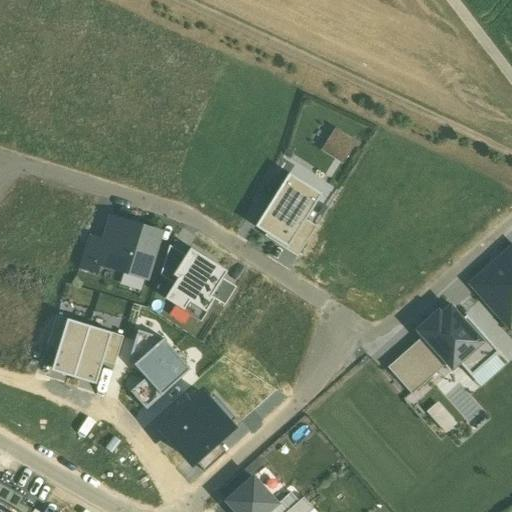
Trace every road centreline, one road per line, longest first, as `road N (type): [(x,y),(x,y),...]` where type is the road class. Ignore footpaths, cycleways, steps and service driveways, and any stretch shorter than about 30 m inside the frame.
road 1 (residential): [(0,171),(16,162),(182,217),(328,307),(340,326),(338,345)]
road 2 (residential): [(338,345),(296,407),(179,511)]
road 3 (residential): [(338,345),(393,323),(511,218)]
road 4 (residential): [(0,445),(119,511)]
